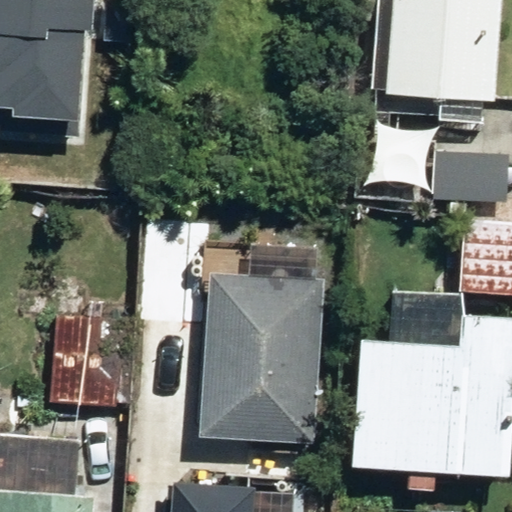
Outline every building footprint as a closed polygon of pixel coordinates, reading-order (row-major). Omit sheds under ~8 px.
[(0,0),(0,80),(3,81),(1,105),(24,106),(24,114),(93,118),(97,29),(105,29),(105,0),(0,0)] [(445,111),(488,114),(489,92),(502,93),(508,0),(398,0),(393,85),(446,89),(445,111)] [(210,58),(218,58),(218,49),(210,49),(210,58)] [(407,154),(359,151),(356,194),(405,197),(407,154)] [(465,283),(511,286),(511,216),(470,213),(465,283)] [(94,288),(123,289),(124,258),(96,257),(94,288)] [(213,276),(204,434),(315,440),(323,282),(213,276)] [(411,480),(441,482),(443,462),(511,465),(511,309),(469,307),(466,336),(369,330),(361,456),(413,460),(411,480)] [(55,395),(120,400),(121,396),(132,396),(138,317),(61,311),(55,395)] [(72,439),(0,435),(0,511),(96,511),(97,496),(68,494),(72,439)] [(245,511),(247,492),(175,486),(172,511),(245,511)]
